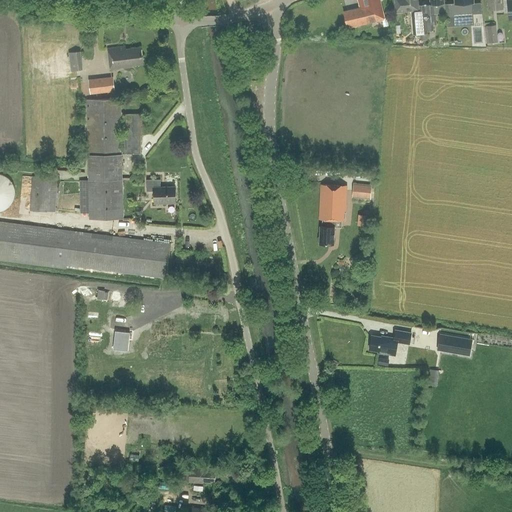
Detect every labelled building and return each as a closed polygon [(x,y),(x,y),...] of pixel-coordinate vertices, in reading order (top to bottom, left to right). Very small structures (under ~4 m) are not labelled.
[(348,29),(385,19),(383,13),(381,2),(382,0),(381,0),(358,0),(360,8),(343,12),(348,29)] [(421,22),(422,34),(422,38),(427,37),(427,34),(427,33),(425,5),(419,5),(418,0),(394,0),(396,14),(413,12),(414,23),(421,22)] [(429,0),(430,4),(425,5),(427,33),(428,33),(428,31),(433,31),(432,25),(437,24),(435,5),(445,3),(444,0),(429,0)] [(474,3),(473,0),(454,0),(455,4),(448,4),(449,18),(459,18),(459,15),(472,14),(472,3),(474,3)] [(488,0),(489,10),(503,9),(502,0),(488,0)] [(498,41),(497,24),(486,25),(487,41),(498,41)] [(136,65),(143,64),(141,48),(125,50),(125,47),(109,50),(111,71),(137,68),(136,65)] [(71,71),(83,70),(80,51),(69,53),(71,71)] [(115,92),(113,77),(89,80),(91,94),(115,92)] [(142,136),(142,114),(123,114),(123,150),(122,150),(121,99),(87,100),(89,219),(123,219),(122,155),(141,154),(141,136),(142,136)] [(0,211),(1,211),(3,211),(5,210),(6,209),(7,208),(8,207),(9,206),(11,204),(12,203),(13,202),(13,200),(14,198),(14,197),(15,195),(15,193),(15,191),(15,190),(14,189),(14,187),(13,186),(13,184),(12,183),(11,182),(10,181),(9,180),(8,178),(7,177),(5,176),(3,175),(2,175),(0,174),(0,211)] [(32,177),(30,211),(55,213),(58,178),(32,177)] [(155,204),(176,203),(175,187),(161,188),(161,180),(147,180),(147,192),(154,192),(155,204)] [(352,198),(371,199),(372,185),(354,183),(352,198)] [(346,221),(347,187),(321,185),(319,220),(323,220),(322,227),(321,227),(320,238),(318,238),(318,242),(320,242),(320,244),(334,245),(335,227),(334,227),(334,220),(346,221)] [(171,243),(0,221),(0,261),(116,276),(117,272),(167,279),(171,243)] [(98,290),(97,299),(108,300),(108,293),(105,292),(105,291),(98,290)] [(134,307),(135,299),(110,297),(109,302),(112,302),(112,308),(132,309),(134,307)] [(146,359),(147,342),(168,343),(168,336),(179,336),(180,330),(188,330),(190,310),(159,308),(159,317),(148,316),(149,306),(137,305),(136,330),(138,330),(136,358),(146,359)] [(114,330),(112,347),(124,348),(125,331),(114,330)] [(378,353),(395,356),(398,343),(410,345),(412,333),(396,331),(394,339),(387,337),(387,338),(372,336),(370,350),(379,352),(378,353)] [(440,334),(437,350),(469,356),(472,340),(440,334)] [(425,386),(433,387),(436,369),(427,368),(425,386)] [(215,481),(216,472),(212,472),(212,469),(190,468),(190,470),(182,470),(181,480),(189,480),(189,482),(211,484),(211,481),(215,481)] [(154,489),(175,490),(175,483),(159,482),(159,483),(155,482),(154,489)] [(150,496),(148,511),(157,511),(158,496),(150,496)]
